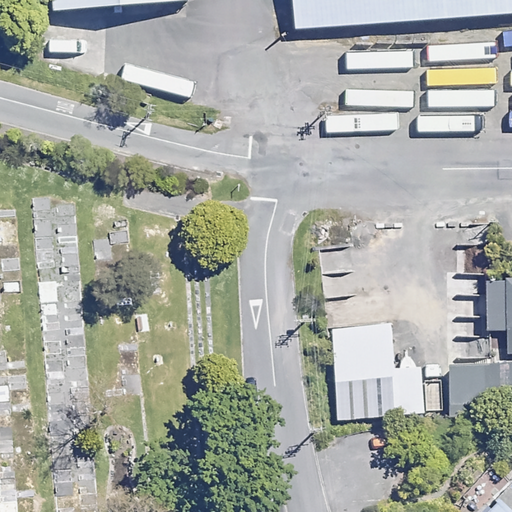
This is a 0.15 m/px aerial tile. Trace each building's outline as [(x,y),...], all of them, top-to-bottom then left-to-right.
[(178,0),(49,0),(50,14),(179,6),(178,0)] [(511,0),(293,0),(295,21),(511,7),(511,0)] [(511,284),(489,285),(489,335),(509,334),(509,356),(511,355),(511,284)] [(511,363),(450,364),(450,401),(511,400),(511,363)] [(397,417),(393,375),(332,380),(335,422),(397,417)] [(511,511),(511,490),(492,511),(511,511)]
